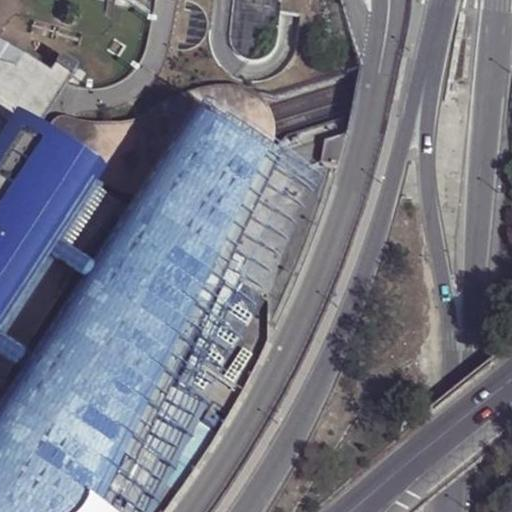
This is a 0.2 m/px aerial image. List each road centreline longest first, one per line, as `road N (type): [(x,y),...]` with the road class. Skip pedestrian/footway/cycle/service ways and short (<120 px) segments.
road 1 (secondary): [(440,14),(353,308),(244,511)]
road 2 (residential): [(465,343),(499,0)]
road 3 (residential): [(440,14),(425,155),(443,273),(465,343)]
road 4 (trunk): [(511,390),(367,511)]
road 5 (residential): [(465,343),(450,511)]
